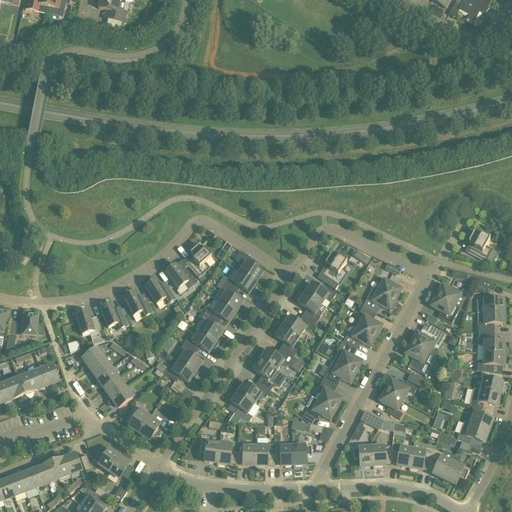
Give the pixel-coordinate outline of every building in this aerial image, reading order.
[(27,0),(25,11),(38,14),(40,7),(47,8),(48,0),(27,0)] [(48,0),(47,8),(53,10),(51,16),(63,19),(66,7),(60,6),(61,0),(48,0)] [(118,11),(120,2),(112,0),(100,0),(99,10),(105,12),(103,20),(125,25),(127,13),(118,11)] [(431,0),(430,2),(445,11),(451,0),(431,0)] [(489,7),(492,0),(481,0),(480,4),(472,0),(457,0),(455,5),(460,8),(458,12),(468,18),(466,22),(474,26),(479,15),(481,16),(489,7)] [(467,254),(465,253),(465,254),(485,265),(485,264),(484,264),(486,260),(493,264),(497,258),(489,254),(491,251),(486,249),(490,241),(480,236),(474,233),(468,244),(472,246),(467,254)] [(227,255),(232,248),(226,244),(222,251),(227,255)] [(204,251),(199,247),(190,255),(193,258),(185,264),(184,262),(183,263),(199,280),(198,279),(209,270),(205,265),(211,259),(204,251)] [(262,275),(251,268),(254,263),(240,253),(235,262),(243,269),(239,274),(258,287),(262,280),(260,279),(263,275),(262,274),(262,275)] [(337,258),(336,258),(332,255),(325,265),(328,267),(323,275),(321,274),(320,274),(339,287),(340,287),(339,286),(347,275),(342,271),(346,264),(337,258)] [(396,277),(399,271),(388,265),(385,272),(396,277)] [(174,268),(173,266),(165,271),(167,273),(165,274),(178,291),(185,286),(188,291),(198,284),(185,269),(180,273),(175,267),(174,268)] [(228,280),(224,285),(234,292),(238,287),(249,295),(248,295),(249,296),(251,292),(253,294),(258,287),(239,274),(233,283),(228,280)] [(466,283),(468,277),(456,274),(455,280),(466,283)] [(378,293),(396,302),(402,291),(401,291),(378,279),(376,283),(381,287),(378,293)] [(154,283),(153,281),(145,286),(146,288),(145,289),(156,306),(163,302),(166,307),(176,301),(165,285),(160,289),(156,282),(154,283)] [(490,292),(493,286),(481,281),(479,287),(490,292)] [(225,294),(219,304),(238,317),(242,310),(240,308),(243,305),(242,304),(242,305),(231,297),(234,292),(224,285),(220,291),(225,294)] [(305,295),(321,306),(325,301),(331,303),(336,295),(326,288),(323,293),(312,286),(312,285),(305,295)] [(460,310),(465,300),(443,288),(443,287),(437,298),(460,310)] [(390,313),(396,302),(378,293),(373,289),(369,296),(363,308),(374,314),(378,306),(389,312),(389,313),(390,313)] [(153,315),(148,305),(145,301),(144,298),(138,301),(134,294),(133,295),(132,293),(124,297),(125,299),(123,300),(133,319),(140,315),(143,320),(153,315)] [(321,306),(305,295),(298,306),(298,305),(309,313),(305,319),(315,326),(320,319),(319,319),(321,317),(320,313),(318,311),(321,306)] [(451,326),(456,317),(460,310),(437,298),(431,308),(431,309),(440,314),(443,315),(440,320),(451,326)] [(484,315),(506,314),(506,306),(504,306),(503,302),(483,303),(484,315)] [(110,306),(109,304),(101,307),(102,310),(100,310),(108,330),(115,327),(118,332),(129,328),(121,311),(115,313),(112,305),(110,306)] [(219,304),(213,313),(208,310),(204,315),(214,322),(217,317),(228,325),(229,326),(231,322),(233,323),(238,317),(219,304)] [(369,322),(374,314),(363,308),(357,319),(361,323),(358,329),(376,339),(382,328),(381,327),(381,328),(369,322)] [(87,313),(86,311),(77,314),(78,316),(76,317),(82,337),(90,335),(91,340),(99,338),(101,345),(105,344),(103,337),(96,319),(90,321),(88,313),(87,313)] [(478,335),(490,335),(490,326),(504,326),(504,322),(507,322),(506,314),(484,315),(484,326),(478,326),(478,335)] [(200,321),(205,324),(199,334),(218,346),(222,340),(220,338),(223,334),(222,334),(222,335),(211,327),(214,322),(204,315),(200,321)] [(35,318),(33,316),(28,316),(27,318),(24,317),(23,328),(18,328),(19,325),(11,323),(9,336),(16,337),(37,338),(38,318),(35,318)] [(315,326),(305,319),(300,326),(289,319),(290,318),(289,318),(282,328),(299,340),(305,330),(310,334),(315,326)] [(293,349),(299,340),(282,328),(275,339),(276,339),(287,346),(282,353),(293,360),(298,352),(293,349)] [(370,350),(376,339),(358,329),(353,339),(347,336),(343,344),(354,350),(358,343),(370,349),(369,350),(370,350)] [(199,334),(192,343),(187,340),(184,345),(194,352),(197,347),(208,355),(211,352),(213,353),(218,346),(199,334)] [(411,345),(428,355),(432,349),(438,351),(442,342),(432,336),(429,342),(417,335),(417,334),(411,345)] [(490,343),(490,335),(478,335),(478,347),(484,348),(483,355),(506,356),(506,348),(504,348),(504,344),(490,343)] [(350,358),(354,350),(343,344),(337,356),(341,360),(338,366),(356,375),(362,364),(361,364),(350,358)] [(116,354),(119,350),(113,345),(110,349),(116,354)] [(180,351),(185,354),(179,364),(197,376),(202,369),(200,368),(202,364),(201,364),(191,357),(194,352),(184,345),(180,351)] [(428,355),(413,347),(411,345),(405,357),(406,356),(413,360),(409,368),(425,378),(436,359),(428,355)] [(90,371),(104,361),(97,350),(83,361),(90,371)] [(119,350),(116,354),(123,359),(126,354),(119,350)] [(293,360),(282,353),(278,359),(267,352),(267,351),(260,361),(276,373),(280,368),(286,370),(293,360)] [(505,364),(506,356),(483,355),(483,362),(477,363),(476,373),(481,374),(489,375),(489,367),(503,368),(503,364),(505,364)] [(137,368),(140,364),(134,360),(131,364),(137,368)] [(97,381),(111,370),(104,361),(90,371),(97,381)] [(273,378),(276,373),(260,361),(253,372),(254,372),(265,379),(260,386),(270,392),(277,383),(273,378)] [(140,364),(137,368),(144,373),(147,369),(140,364)] [(179,364),(175,369),(169,367),(163,375),(164,376),(164,375),(175,383),(176,384),(177,384),(174,382),(177,377),(188,384),(188,385),(191,382),(193,383),(197,376),(179,364)] [(350,386),(356,375),(338,366),(335,371),(330,368),(323,381),(334,387),(338,379),(350,385),(349,386),(350,386)] [(41,372),(47,388),(59,384),(55,376),(56,376),(57,375),(58,374),(58,373),(58,372),(58,371),(58,370),(58,369),(57,368),(56,367),(55,367),(54,367),(53,367),(52,367),(41,372)] [(104,390),(118,380),(111,370),(97,381),(104,390)] [(164,376),(163,375),(157,371),(154,375),(161,380),(164,376)] [(36,392),(47,388),(41,372),(30,376),(36,392)] [(503,377),(489,375),(481,374),(480,380),(483,381),(481,392),(499,397),(502,385),(501,384),(503,377)] [(25,397),(36,392),(30,376),(19,380),(25,397)] [(410,377),(407,382),(412,385),(415,380),(410,377)] [(14,401),(25,397),(19,380),(7,385),(14,401)] [(111,400),(125,390),(118,380),(104,390),(111,400)] [(330,395),(334,387),(323,381),(317,392),(322,396),(318,402),(336,412),(342,401),(342,400),(341,401),(330,395)] [(385,393),(403,402),(408,392),(413,395),(417,390),(406,384),(403,389),(391,383),(392,382),(391,382),(385,393)] [(185,390),(176,384),(175,383),(170,390),(180,397),(185,390)] [(260,386),(256,392),(245,385),(245,384),(244,384),(237,395),(254,406),(258,400),(260,402),(264,401),(265,399),(265,400),(270,392),(260,386)] [(0,398),(3,405),(14,401),(7,385),(0,387),(0,398)] [(125,390),(111,400),(118,410),(132,400),(125,390)] [(469,408),(473,409),(481,411),(494,415),(495,408),(496,409),(499,397),(481,392),(473,391),(469,408)] [(397,412),(403,402),(385,393),(379,404),(380,404),(391,410),(389,415),(399,421),(403,415),(397,412)] [(248,415),(254,406),(237,395),(230,405),(231,405),(242,412),(239,417),(249,424),(253,419),(248,415)] [(318,402),(312,398),(306,408),(308,409),(304,415),(315,421),(318,416),(330,422),(329,423),(330,423),(336,412),(318,402)] [(139,435),(150,420),(140,413),(142,410),(137,406),(124,424),(130,427),(129,428),(139,435)] [(491,421),(494,415),(473,409),(471,414),(475,416),(470,427),(488,433),(493,422),(491,421)] [(379,431),(380,428),(383,423),(365,413),(360,422),(378,432),(379,431)] [(150,420),(139,435),(150,442),(152,439),(157,443),(163,433),(158,430),(160,427),(150,420)] [(309,433),(321,435),(319,442),(328,443),(335,431),(310,426),(293,423),(291,431),(309,435),(309,433)] [(484,445),(488,433),(470,427),(466,438),(463,436),(460,443),(468,446),(481,451),(483,445),(484,445)] [(256,449),(245,449),(245,441),(237,441),(237,453),(236,466),(243,466),(243,468),(255,468),(256,449)] [(236,466),(237,453),(233,453),(234,444),(222,442),(221,447),(219,446),(217,465),(229,467),(229,465),(236,466)] [(217,465),(219,446),(200,444),(199,455),(206,455),(205,464),(217,465)] [(275,455),(274,446),(256,445),(256,449),(255,468),(268,468),(268,467),(275,467),(275,455)] [(293,468),(292,449),(281,449),(280,445),(274,446),(275,455),(275,467),(281,467),(281,468),(293,468)] [(468,446),(466,452),(478,457),(481,451),(468,446)] [(409,470),(413,452),(401,450),(401,448),(396,447),(395,453),(392,453),(391,466),(397,467),(397,468),(409,470)] [(292,449),(293,468),(306,467),(305,459),(312,458),(311,448),(292,449)] [(391,466),(392,453),(392,448),(371,449),(373,468),(385,467),(385,466),(391,466)] [(360,469),(373,468),(371,449),(352,451),(353,461),(360,461),(360,469)] [(413,452),(409,470),(421,473),(422,471),(428,473),(435,452),(425,450),(424,454),(413,452)] [(109,474),(120,458),(109,451),(105,458),(99,455),(93,463),(109,474)] [(443,455),(435,452),(428,473),(433,475),(433,476),(444,482),(452,464),(455,458),(444,453),(443,455)] [(64,460),(70,477),(82,472),(75,456),(64,460)] [(85,471),(91,469),(86,457),(80,459),(85,471)] [(120,458),(109,474),(119,481),(121,478),(127,481),(133,472),(128,468),(130,465),(120,458)] [(59,481),(70,477),(64,460),(52,465),(59,481)] [(452,464),(444,482),(455,487),(459,479),(465,482),(469,473),(452,464)] [(48,486),(59,481),(52,465),(41,469),(48,486)] [(36,490),(48,486),(41,469),(30,473),(36,490)] [(25,494),(36,490),(30,473),(19,478),(25,494)] [(14,498),(25,494),(19,478),(8,482),(14,498)] [(73,486),(76,490),(82,485),(79,481),(73,486)] [(0,495),(3,503),(14,498),(8,482),(0,484),(0,495)] [(70,495),(76,490),(73,486),(66,491),(70,495)] [(95,495),(98,497),(105,502),(109,496),(98,489),(95,495)] [(98,497),(95,495),(89,491),(85,496),(89,499),(83,508),(88,511),(105,511),(106,510),(95,502),(98,497)] [(53,502),(56,506),(63,501),(59,497),(53,502)] [(50,511),(56,506),(53,502),(47,507),(50,511)]
